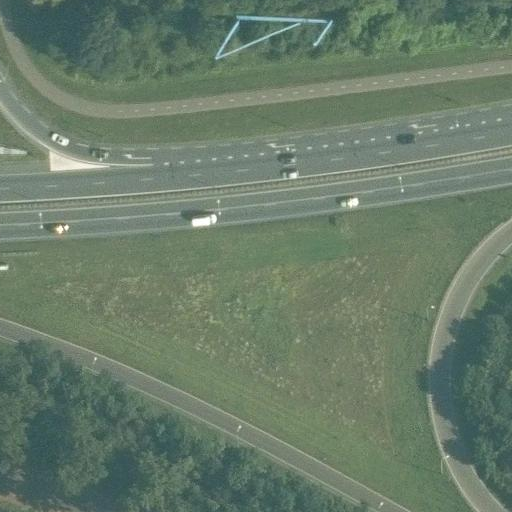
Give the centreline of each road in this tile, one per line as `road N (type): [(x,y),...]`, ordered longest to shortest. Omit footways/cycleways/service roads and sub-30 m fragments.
road 1 (trunk): [(0,230),(239,211),(511,174)]
road 2 (trunk): [(0,329),(384,511)]
road 3 (trunk): [(500,511),(469,481),(450,445),(439,405),(440,348),(460,298),(488,257),(511,242)]
road 4 (trunk): [(511,134),(236,176)]
road 5 (trunk): [(236,176),(72,156),(25,126),(0,92)]
road 6 (trunk): [(236,176),(0,189)]
